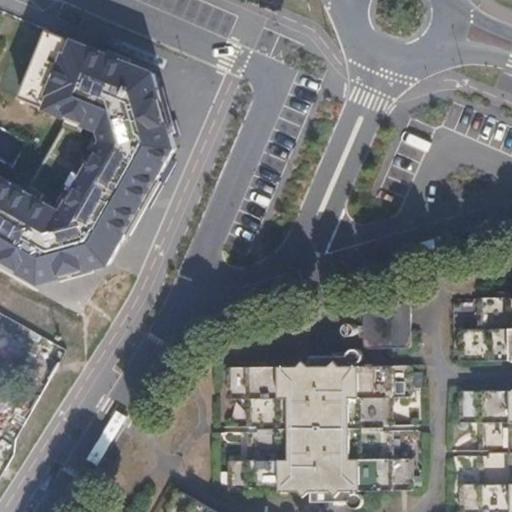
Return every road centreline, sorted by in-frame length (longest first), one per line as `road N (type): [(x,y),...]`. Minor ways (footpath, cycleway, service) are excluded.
road 1 (residential): [(301,260),(186,299),(46,511)]
road 2 (residential): [(301,260),(511,206)]
road 3 (residential): [(310,236),(335,206),(379,103),(409,61)]
road 4 (residential): [(374,55),(314,198),(310,236)]
